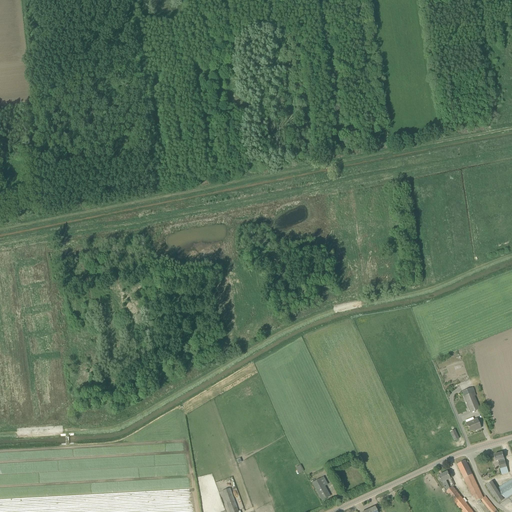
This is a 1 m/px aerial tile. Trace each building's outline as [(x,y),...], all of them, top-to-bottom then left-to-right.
[(471,413),(479,409),(474,395),(465,399),(471,413)] [(481,428),(477,419),(474,420),(473,417),(465,420),(466,423),(470,431),(475,429),(475,430),(481,428)] [(450,432),(454,441),(459,439),(455,430),(450,432)] [(504,459),(504,458),(503,453),(494,455),(496,461),(498,460),(499,463),(500,469),(507,467),(505,461),(504,462),(503,459),(504,459)] [(457,464),(464,479),(472,475),(465,460),(457,464)] [(296,467),(299,473),(304,471),(301,465),(296,467)] [(451,479),(448,472),(439,476),(442,483),(442,482),(446,492),(450,489),(446,481),(451,479)] [(464,479),(473,496),(481,492),(472,475),(464,479)] [(330,496),(327,492),(320,479),(313,483),(322,500),(330,496)] [(511,479),(497,489),(504,500),(511,494),(511,479)] [(504,500),(497,489),(492,482),(486,486),(494,498),(495,497),(499,503),(504,500)] [(446,492),(462,511),(473,511),(453,486),(450,489),(446,492)] [(242,511),(238,511),(230,488),(222,491),(229,511),(242,511)] [(497,511),(485,496),(481,500),(491,511),(497,511)]
